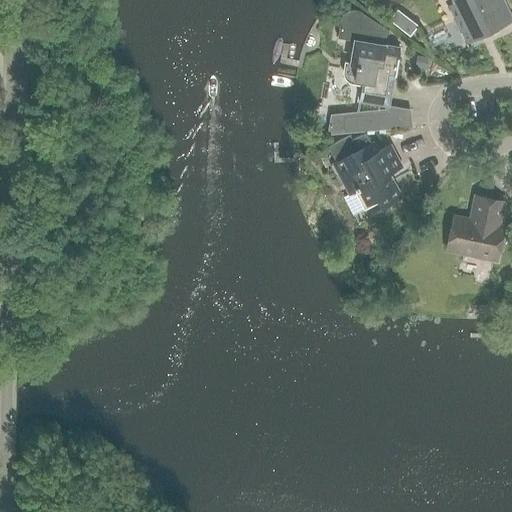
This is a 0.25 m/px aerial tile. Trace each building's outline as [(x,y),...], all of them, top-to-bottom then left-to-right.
[(455,21),(462,18),(466,26),(459,30),(465,43),(488,32),(489,33),(497,29),(497,28),(511,20),(502,0),(461,0),(448,7),(455,21)] [(397,10),(389,20),(410,36),(417,26),(397,10)] [(361,85),(359,101),(386,105),(391,74),(395,74),(400,48),(372,43),(372,40),(354,37),(350,62),(344,61),(341,81),(361,85)] [(426,69),(428,58),(417,56),(415,67),(426,69)] [(346,117),(344,134),(390,130),(388,113),(346,117)] [(372,142),(370,143),(365,134),(366,133),(366,132),(351,140),(349,136),(350,136),(350,134),(327,147),(327,148),(331,146),(339,160),(332,163),(348,194),(358,189),(366,203),(376,198),(381,207),(401,196),(389,173),(401,166),(390,145),(377,152),(372,142)] [(453,216),(446,250),(495,261),(503,226),(499,225),(504,202),(475,196),(470,219),(453,216)]
